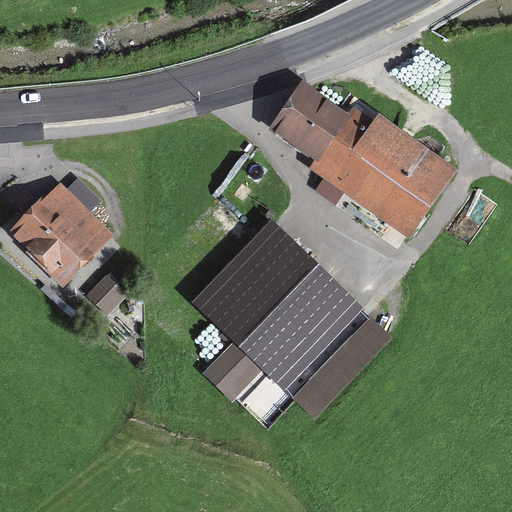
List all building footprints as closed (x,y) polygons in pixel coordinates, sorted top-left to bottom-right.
[(368,134),(302,91),(277,130),(322,159),(315,170),(411,232),(450,174),(374,124),(368,134)] [(65,198),(59,193),(22,230),(72,278),(110,240),(84,215),(96,202),(78,185),(65,198)] [(276,232),(201,310),(278,383),(353,305),(276,232)] [(120,292),(108,281),(91,299),(103,310),(120,292)] [(370,322),(295,401),(309,414),(384,336),(370,322)]
